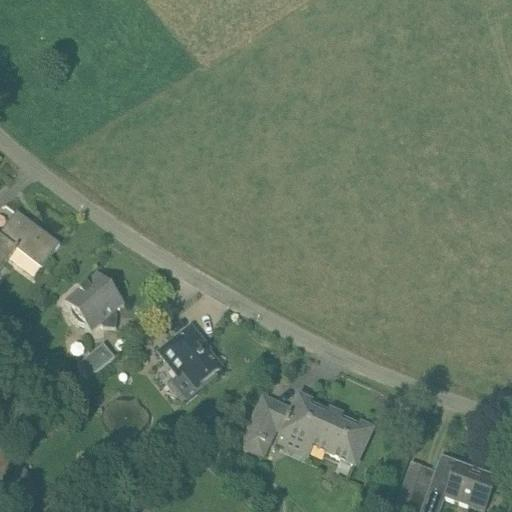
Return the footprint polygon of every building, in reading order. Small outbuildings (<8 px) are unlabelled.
[(41,270),(60,247),(17,214),(0,236),(0,274),(17,252),(41,270)] [(98,276),(65,304),(70,310),(72,318),(75,323),(80,326),(86,329),(92,335),(98,329),(116,331),(117,322),(115,322),(115,318),(113,316),(124,306),(98,276)] [(202,343),(190,329),(157,354),(176,379),(183,375),(195,390),(221,371),(206,353),(205,354),(198,346),(202,343)] [(77,368),(88,382),(114,361),(102,347),(77,368)] [(315,447),(356,466),(370,433),(328,414),(325,419),(315,415),(316,413),(298,404),(294,412),(262,397),(238,449),(264,461),(276,435),(283,438),(279,449),(308,462),(315,447)] [(429,493),(421,511),(438,511),(443,500),(468,509),(466,511),(484,511),(497,479),(481,473),(479,481),(464,475),(467,468),(441,458),(429,493)] [(0,487),(14,511),(41,496),(25,469),(0,484),(0,487)] [(403,483),(395,508),(405,511),(421,511),(429,493),(403,483)]
